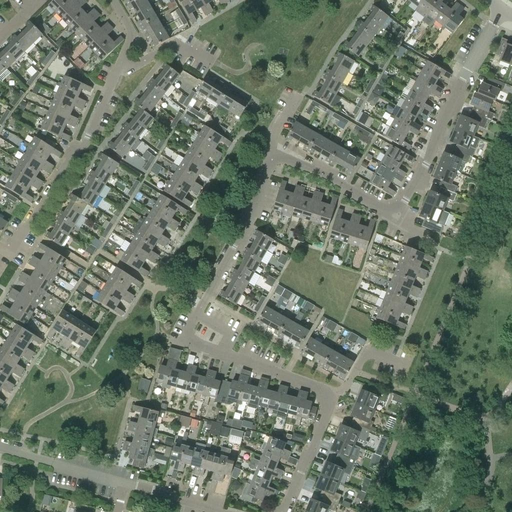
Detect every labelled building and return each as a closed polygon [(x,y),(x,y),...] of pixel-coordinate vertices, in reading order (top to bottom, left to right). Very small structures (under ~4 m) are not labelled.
[(53,15),(59,9),(68,0),(54,0),(48,6),(54,12),(52,14),(53,15)] [(62,20),(82,0),(76,0),(74,2),(71,0),(68,0),(59,9),(53,15),(54,16),(56,14),(62,20)] [(67,29),(83,12),(80,9),(86,3),(83,0),(82,0),(62,20),(67,26),(65,28),(67,29)] [(137,15),(151,7),(146,0),(138,0),(128,6),(130,11),(134,9),(137,15)] [(196,11),(189,0),(178,0),(193,24),(197,21),(192,14),(196,11)] [(201,0),(189,0),(196,11),(201,9),(205,17),(209,14),(201,0)] [(201,0),(209,14),(213,12),(209,4),(213,2),(212,0),(201,0)] [(418,8),(424,0),(410,0),(409,2),(418,8)] [(424,0),(418,8),(415,12),(423,19),(426,15),(437,0),(424,0)] [(435,21),(446,7),(441,3),(443,0),(437,0),(426,15),(435,21)] [(444,28),(460,6),(456,3),(451,10),(446,7),(435,21),(444,28)] [(369,18),(381,28),(388,18),(374,6),(370,11),(373,13),(369,18)] [(464,9),(460,6),(444,28),(452,35),(463,20),(459,16),(464,9)] [(140,28),(157,18),(151,7),(137,15),(141,21),(138,23),(140,28)] [(175,11),(179,19),(183,17),(179,9),(175,11)] [(68,30),(70,28),(75,34),(97,13),(93,10),(87,16),(83,12),(67,29),(68,30)] [(80,43),(97,26),(93,23),(100,16),(97,13),(75,34),(81,40),(79,42),(80,43)] [(147,30),(150,36),(163,29),(157,18),(140,28),(143,32),(147,30)] [(361,22),(358,26),(373,38),(381,28),(369,18),(364,24),(361,22)] [(28,28),(23,34),(33,44),(42,36),(29,22),(26,26),(28,28)] [(40,28),(44,32),(48,28),(44,24),(40,28)] [(89,48),(109,28),(110,27),(107,24),(100,30),(97,26),(80,43),(81,44),(83,42),(89,48)] [(358,33),(354,38),(366,47),(373,38),(358,26),(355,31),(358,33)] [(93,57),(110,40),(107,36),(113,30),(110,27),(109,28),(89,48),(94,53),(92,55),(93,57)] [(163,29),(150,36),(154,43),(151,44),(153,49),(170,40),(163,29)] [(400,42),(405,35),(400,32),(396,39),(400,42)] [(33,44),(23,34),(18,39),(15,36),(11,39),(25,53),(33,44)] [(94,57),(96,55),(102,62),(124,41),(120,37),(114,44),(110,40),(93,57),(94,57)] [(358,58),(366,47),(354,38),(349,44),(346,42),(343,46),(358,58)] [(10,46),(5,51),(16,62),(25,53),(11,39),(8,43),(10,46)] [(56,44),(60,49),(65,44),(61,39),(56,44)] [(400,42),(396,39),(391,47),(395,49),(400,42)] [(510,66),(511,61),(511,47),(511,46),(511,42),(502,39),(495,55),(501,57),(499,61),(510,66)] [(0,63),(7,70),(16,62),(5,51),(0,55),(0,63)] [(47,58),(50,61),(55,54),(52,51),(47,58)] [(339,60),(335,66),(348,73),(355,62),(338,53),(336,58),(339,60)] [(44,56),(39,62),(41,65),(47,58),(44,56)] [(50,61),(47,58),(41,65),(45,67),(50,61)] [(387,63),(383,61),(378,68),(382,70),(387,63)] [(422,72),(438,80),(441,75),(449,80),(451,76),(428,62),(422,72)] [(0,80),(1,82),(10,74),(7,70),(0,63),(0,80)] [(164,71),(160,76),(172,86),(180,76),(165,64),(162,69),(164,71)] [(328,71),(326,75),(342,84),(348,73),(335,66),(332,72),(328,71)] [(40,74),(36,71),(31,77),(35,80),(40,74)] [(58,84),(80,94),(82,90),(90,93),(92,89),(80,83),(83,77),(71,72),(68,78),(65,77),(61,84),(58,83),(58,84)] [(438,80),(422,72),(417,81),(441,94),(443,90),(435,86),(438,80)] [(327,81),(323,88),(336,95),(342,84),(326,75),(323,79),(327,81)] [(164,95),(172,86),(160,76),(155,82),(153,80),(150,84),(164,95)] [(197,92),(208,99),(216,86),(209,82),(211,79),(207,76),(197,92)] [(35,80),(31,77),(26,84),(30,87),(35,80)] [(477,95),(493,101),(492,101),(495,102),(500,89),(503,90),(505,84),(490,78),(487,85),(482,83),(477,95)] [(441,94),(417,81),(412,90),(427,99),(430,94),(438,98),(441,94)] [(78,99),(80,94),(58,84),(57,86),(60,87),(57,95),(84,106),(86,102),(78,99)] [(144,95),(156,105),(164,95),(150,84),(146,88),(149,90),(144,95)] [(368,95),(372,87),(369,85),(364,93),(368,95)] [(222,90),(216,86),(208,99),(218,105),(228,89),(224,86),(222,90)] [(330,106),(336,95),(323,88),(319,94),(316,92),(313,97),(330,106)] [(228,112),(236,99),(230,95),(232,92),(228,89),(218,105),(228,112)] [(427,99),(412,90),(406,100),(430,113),(432,109),(424,104),(427,99)] [(24,94),(21,91),(16,98),(19,101),(24,94)] [(187,98),(191,101),(195,94),(192,91),(187,98)] [(476,108),(473,115),(487,121),(491,122),(494,115),(488,113),(492,101),(493,101),(477,95),(475,94),(470,105),(476,108)] [(82,111),(84,106),(57,95),(54,102),(51,100),(50,102),(72,112),(74,107),(82,111)] [(148,115),(156,105),(144,95),(140,101),(137,99),(134,103),(139,108),(148,115)] [(19,101),(16,98),(11,105),(14,107),(19,101)] [(191,101),(187,98),(183,105),(187,108),(191,101)] [(243,103),(236,99),(228,112),(239,118),(249,102),(245,100),(243,103)] [(360,109),(364,101),(360,99),(356,106),(360,109)] [(430,113),(406,100),(401,109),(417,118),(419,113),(428,117),(430,113)] [(318,109),(320,105),(313,101),(310,105),(315,107),(318,109)] [(24,111),(27,104),(22,102),(19,108),(24,111)] [(49,112),(76,124),(78,120),(70,116),(72,112),(50,102),(49,103),(52,105),(49,112)] [(310,105),(305,114),(310,116),(315,107),(310,105)] [(327,109),(320,105),(318,109),(325,113),(327,109)] [(360,109),(356,106),(352,114),(356,116),(360,109)] [(138,114),(134,120),(146,129),(154,119),(148,115),(139,108),(136,112),(138,114)] [(191,108),(189,112),(196,117),(199,113),(191,108)] [(417,118),(401,109),(396,119),(419,132),(422,128),(414,123),(417,118)] [(10,112),(6,110),(2,117),(6,119),(10,112)] [(74,128),(76,124),(49,112),(46,119),(43,118),(42,120),(64,129),(66,125),(74,128)] [(174,119),(178,122),(182,115),(179,112),(174,119)] [(339,122),(342,118),(334,113),(332,117),(339,122)] [(369,117),(363,114),(358,122),(364,125),(369,117)] [(460,116),(455,129),(474,137),(478,127),(484,129),(487,121),(473,115),(472,114),(470,120),(460,116)] [(186,115),(181,123),(188,127),(193,119),(186,115)] [(165,123),(170,126),(174,120),(169,117),(165,123)] [(178,122),(174,119),(174,120),(170,126),(170,127),(173,129),(178,122)] [(419,132),(396,119),(390,128),(406,137),(409,132),(417,136),(419,132)] [(62,134),(64,129),(42,120),(42,121),(45,122),(41,130),(43,130),(47,132),(68,142),(70,137),(62,134)] [(127,123),(124,127),(138,139),(146,129),(134,120),(129,125),(127,123)] [(210,125),(217,129),(220,126),(213,121),(210,125)] [(299,142),(307,129),(295,122),(286,139),(291,142),(292,138),(299,142)] [(227,130),(220,126),(217,129),(224,134),(227,130)] [(353,130),(361,134),(363,130),(356,126),(353,130)] [(123,133),(118,139),(130,149),(138,139),(124,127),(120,131),(123,133)] [(205,127),(201,134),(198,132),(197,133),(217,146),(220,142),(228,146),(230,142),(205,127)] [(406,137),(390,128),(385,138),(408,151),(411,146),(403,142),(406,137)] [(308,152),(317,135),(307,129),(299,142),(305,146),(303,149),(308,152)] [(457,151),(458,152),(470,156),(472,158),(476,149),(470,147),(474,137),(455,129),(450,142),(459,146),(457,151)] [(370,134),(363,130),(361,134),(368,138),(370,134)] [(217,146),(197,133),(196,135),(199,137),(195,143),(220,159),(222,155),(215,150),(217,146)] [(164,134),(160,141),(164,144),(169,137),(164,134)] [(321,154),(328,141),(317,135),(308,152),(312,154),(314,151),(321,154)] [(31,147),(49,158),(51,154),(58,158),(61,154),(36,138),(31,147)] [(122,158),(130,149),(118,139),(114,145),(111,143),(108,147),(122,158)] [(160,151),(164,144),(160,141),(156,149),(160,151)] [(328,141),(321,154),(327,158),(325,161),(329,164),(339,147),(328,141)] [(195,143),(191,150),(188,148),(187,149),(207,162),(210,158),(217,163),(220,159),(195,143)] [(386,156),(401,164),(404,160),(412,164),(415,159),(391,146),(386,156)] [(26,155),(51,170),(53,167),(46,162),(49,158),(31,147),(26,155)] [(342,167),(350,154),(339,147),(329,164),(334,166),(336,163),(342,167)] [(205,166),(207,162),(187,149),(186,151),(189,153),(185,159),(210,175),(212,171),(205,166)] [(460,174),(465,162),(467,163),(470,156),(458,152),(455,158),(444,153),(439,165),(456,173),(460,174)] [(350,154),(342,167),(349,171),(347,174),(351,176),(361,160),(350,154)] [(51,170),(26,155),(21,163),(38,174),(41,170),(48,175),(51,170)] [(103,161),(99,167),(112,176),(118,165),(102,155),(100,159),(103,161)] [(147,162),(151,165),(156,158),(152,155),(147,162)] [(398,170),(401,164),(386,156),(380,165),(404,178),(406,174),(398,170)] [(185,159),(180,166),(177,164),(177,166),(197,178),(200,174),(207,179),(210,175),(185,159)] [(151,165),(147,162),(143,170),(147,172),(151,165)] [(16,171),(41,187),(43,183),(35,178),(38,174),(21,163),(16,171)] [(162,168),(156,164),(151,171),(157,175),(162,168)] [(404,178),(380,165),(375,174),(391,183),(393,178),(401,183),(404,178)] [(452,184),(456,173),(439,165),(434,178),(446,183),(443,189),(445,190),(445,189),(455,193),(458,187),(452,184)] [(194,183),(197,178),(177,166),(176,167),(179,169),(175,176),(200,191),(202,187),(194,183)] [(105,186),(112,176),(99,167),(95,174),(92,172),(89,176),(105,186)] [(11,180),(28,190),(31,186),(38,191),(41,187),(16,171),(11,180)] [(388,189),(391,183),(375,174),(369,184),(393,197),(395,193),(388,189)] [(99,197),(105,186),(89,176),(87,180),(89,182),(86,188),(99,197)] [(167,181),(166,182),(187,195),(189,190),(197,195),(200,191),(175,176),(170,182),(167,181)] [(28,190),(11,180),(5,188),(30,204),(33,199),(25,195),(28,190)] [(132,188),(135,190),(140,183),(136,181),(132,188)] [(294,192),(297,184),(288,181),(286,190),(294,192)] [(187,195),(166,182),(166,183),(168,185),(164,192),(189,208),(192,204),(184,199),(187,195)] [(282,213),(287,198),(289,193),(284,192),(287,183),(282,182),(273,210),(282,213)] [(293,195),(289,193),(287,198),(282,213),(292,216),(301,188),(296,186),(293,195)] [(76,197),(88,205),(92,207),(99,197),(86,188),(82,195),(79,193),(76,197)] [(135,190),(132,188),(127,195),(131,197),(135,190)] [(305,189),(301,188),(292,216),(301,219),(307,200),(307,199),(302,198),(305,189)] [(430,192),(425,204),(443,211),(447,199),(454,202),(454,201),(456,196),(457,194),(455,193),(445,189),(445,190),(442,196),(430,192)] [(1,195),(9,199),(11,196),(3,191),(1,195)] [(301,219),(310,222),(319,194),(314,192),(312,201),(307,199),(307,200),(301,219)] [(323,195),(319,194),(310,222),(319,225),(326,205),(320,203),(323,195)] [(81,216),(88,205),(76,197),(72,195),(69,199),(72,201),(68,208),(81,216)] [(15,204),(18,200),(11,196),(9,199),(15,204)] [(162,196),(157,203),(154,201),(154,202),(174,215),(177,211),(184,216),(187,212),(162,196)] [(330,206),(326,205),(319,225),(329,228),(338,199),(333,198),(330,206)] [(118,209),(122,211),(126,204),(123,202),(118,209)] [(172,219),(174,215),(154,202),(153,203),(156,205),(152,212),(177,228),(179,224),(172,219)] [(443,211),(425,204),(420,217),(426,219),(425,223),(426,223),(424,227),(422,226),(421,227),(440,234),(443,226),(444,227),(449,214),(443,211)] [(75,226),(81,216),(68,208),(65,214),(61,212),(59,216),(75,226)] [(122,211),(118,209),(114,216),(118,218),(122,211)] [(329,239),(339,242),(345,222),(340,220),(343,211),(338,210),(329,239)] [(177,228),(152,212),(147,219),(144,217),(144,219),(164,231),(167,227),(174,232),(177,228)] [(350,223),(345,222),(339,242),(348,244),(357,216),(353,214),(350,223)] [(75,226),(59,216),(56,220),(59,222),(55,229),(68,237),(75,226)] [(362,217),(357,216),(348,244),(357,247),(363,228),(359,226),(362,217)] [(0,218),(0,237),(8,224),(0,218)] [(161,236),(164,231),(144,219),(143,220),(146,222),(141,229),(167,244),(169,240),(161,236)] [(363,228),(357,247),(367,250),(376,222),(371,220),(368,229),(363,228)] [(109,233),(114,225),(110,223),(105,230),(109,233)] [(62,248),(68,237),(55,229),(51,235),(48,233),(45,238),(62,248)] [(164,248),(167,244),(141,229),(137,235),(134,233),(133,235),(154,248),(157,243),(164,248)] [(109,233),(105,230),(101,237),(105,239),(109,233)] [(254,244),(267,252),(273,241),(257,231),(254,236),(257,238),(254,244)] [(154,248),(133,235),(133,236),(136,238),(131,245),(156,261),(159,257),(151,252),(154,248)] [(101,247),(103,241),(94,238),(92,244),(101,247)] [(321,249),(323,244),(313,241),(312,246),(321,249)] [(44,258),(64,270),(65,268),(62,267),(66,260),(41,244),(38,249),(46,253),(44,258)] [(89,244),(87,248),(94,252),(97,249),(89,244)] [(261,262),(267,252),(254,244),(250,250),(247,249),(244,253),(261,262)] [(154,265),(156,261),(131,245),(127,252),(124,250),(123,251),(144,264),(146,260),(154,265)] [(402,256),(421,264),(423,260),(431,263),(433,259),(405,247),(402,256)] [(94,252),(87,248),(85,252),(92,256),(94,252)] [(144,264),(123,251),(122,252),(125,254),(121,262),(146,277),(149,273),(141,268),(144,264)] [(261,262),(244,253),(242,257),(245,259),(241,266),(255,273),(261,262)] [(281,255),(279,259),(286,263),(289,259),(281,255)] [(398,265),(426,277),(427,272),(419,269),(421,264),(402,256),(398,265)] [(63,271),(64,270),(44,258),(41,262),(33,257),(31,261),(56,277),(60,270),(63,271)] [(52,283),(56,277),(31,261),(28,265),(36,270),(34,274),(54,286),(54,285),(52,283)] [(394,274),(414,282),(416,278),(424,281),(426,277),(398,265),(394,274)] [(248,284),(255,273),(241,266),(238,272),(235,270),(232,275),(248,284)] [(109,275),(129,287),(132,283),(139,288),(142,284),(117,268),(112,275),(109,273),(109,275)] [(46,293),(50,286),(53,288),(54,286),(34,274),(31,278),(23,273),(21,277),(46,293)] [(391,283),(419,294),(420,290),(412,287),(414,282),(394,274),(391,283)] [(127,292),(129,287),(109,275),(108,276),(111,278),(106,285),(131,300),(134,296),(127,292)] [(242,295),(248,284),(232,275),(229,279),(232,281),(229,287),(242,295)] [(266,280),(274,284),(276,280),(269,276),(266,280)] [(44,301),(42,300),(46,293),(21,277),(18,281),(26,286),(23,290),(43,303),(44,301)] [(77,289),(82,293),(87,285),(82,281),(77,289)] [(387,292),(407,300),(409,295),(417,299),(419,294),(391,283),(387,292)] [(89,285),(85,291),(93,296),(97,289),(89,285)] [(129,304),(131,300),(106,285),(102,291),(99,289),(98,291),(119,304),(122,300),(129,304)] [(242,295),(229,287),(225,293),(222,292),(220,296),(236,306),(242,295)] [(281,297),(285,299),(289,292),(285,289),(281,297)] [(43,303),(23,290),(21,295),(13,290),(10,293),(36,309),(40,302),(43,304),(43,303)] [(116,308),(119,304),(98,291),(98,292),(100,294),(96,301),(121,317),(124,313),(116,308)] [(384,301),(411,312),(413,308),(405,305),(407,300),(387,292),(384,301)] [(34,317),(32,316),(36,309),(10,293),(8,297),(16,302),(13,306),(33,319),(34,317)] [(300,298),(295,295),(291,301),(296,304),(300,298)] [(258,304),(262,306),(266,298),(262,296),(258,304)] [(89,307),(92,302),(84,297),(81,302),(89,307)] [(380,310),(399,318),(401,313),(410,316),(411,312),(384,301),(380,310)] [(302,309),(306,312),(311,304),(307,302),(302,309)] [(262,306),(258,304),(254,311),(258,313),(262,306)] [(310,314),(314,306),(311,304),(306,312),(310,314)] [(33,320),(33,319),(13,306),(11,311),(3,306),(0,310),(26,326),(30,318),(33,320)] [(269,327),(277,314),(266,307),(256,324),(261,327),(263,324),(269,327)] [(399,318),(380,310),(376,319),(404,330),(406,326),(397,322),(399,318)] [(60,334),(73,314),(72,313),(70,316),(63,311),(47,337),(51,339),(56,332),(60,334)] [(74,315),(73,314),(60,334),(64,337),(60,344),(64,347),(79,322),(72,317),(74,315)] [(278,336),(288,320),(277,314),(269,327),(275,331),(274,334),(278,336)] [(291,339),(298,326),(288,320),(278,336),(283,339),(284,336),(291,339)] [(325,328),(330,331),(334,323),(330,321),(325,328)] [(72,342),(76,345),(89,324),(88,323),(86,326),(79,322),(64,347),(68,349),(72,342)] [(96,332),(89,328),(90,325),(89,324),(76,345),(81,347),(76,355),(80,357),(96,332)] [(17,325),(12,332),(10,330),(9,332),(29,344),(32,340),(40,345),(42,341),(17,325)] [(298,326),(291,339),(297,343),(295,346),(300,349),(309,332),(298,326)] [(27,349),(29,344),(9,332),(8,333),(11,335),(7,342),(32,357),(34,353),(27,349)] [(351,343),(355,335),(352,333),(347,340),(351,343)] [(314,358),(321,345),(310,339),(301,355),(306,358),(308,355),(314,358)] [(29,361),(32,357),(7,342),(2,348),(0,346),(0,348),(19,361),(22,356),(29,361)] [(323,368),(332,351),(321,345),(314,358),(321,362),(319,365),(323,368)] [(19,361),(0,348),(0,350),(1,351),(0,352),(0,359),(22,373),(24,369),(17,365),(19,361)] [(336,370),(343,357),(332,351),(323,368),(328,370),(329,367),(336,370)] [(343,357),(336,370),(342,374),(340,377),(345,380),(354,363),(343,357)] [(19,377),(22,373),(0,359),(0,371),(9,377),(12,373),(19,377)] [(166,389),(173,361),(169,360),(167,368),(161,366),(156,383),(163,385),(162,388),(166,389)] [(176,388),(180,375),(181,372),(175,370),(178,362),(173,361),(166,389),(169,390),(170,387),(176,388)] [(185,395),(193,367),(189,365),(186,373),(181,372),(180,375),(176,388),(182,390),(181,393),(185,395)] [(196,394),(197,390),(200,377),(195,376),(197,368),(193,367),(185,395),(189,396),(190,392),(196,394)] [(0,382),(12,390),(14,386),(6,381),(9,377),(0,371),(0,382)] [(205,400),(212,372),(208,371),(206,379),(200,377),(197,390),(196,394),(202,395),(201,399),(205,400)] [(215,402),(220,403),(224,392),(218,390),(221,382),(215,381),(217,373),(212,372),(205,400),(204,404),(208,405),(210,397),(216,399),(215,402)] [(237,404),(245,377),(240,376),(238,383),(232,381),(229,393),(224,392),(220,403),(230,406),(233,403),(237,404)] [(248,403),(249,399),(252,387),(247,385),(249,378),(245,377),(237,404),(241,405),(242,402),(248,403)] [(147,394),(151,382),(142,379),(138,390),(147,394)] [(249,399),(248,403),(247,407),(257,410),(264,382),(260,381),(258,388),(252,387),(249,399)] [(9,394),(12,390),(0,382),(0,391),(1,389),(9,394)] [(262,407),(268,409),(269,404),(272,392),(267,391),(269,383),(264,382),(257,410),(261,411),(262,407)] [(272,392),(269,404),(268,409),(274,411),(273,414),(277,415),(284,387),(283,387),(280,386),(278,394),(272,392)] [(281,413),(287,414),(292,397),(286,396),(289,389),(284,387),(277,415),(280,416),(281,413)] [(356,404),(374,411),(379,401),(385,403),(388,395),(373,389),(371,394),(361,391),(356,404)] [(296,420),(297,417),(304,393),(300,392),(298,399),(292,397),(287,414),(293,416),(292,419),(296,420)] [(308,394),(304,393),(297,417),(296,420),(294,425),(299,426),(301,418),(314,421),(317,408),(311,407),(312,403),(306,401),(308,394)] [(355,424),(371,431),(372,428),(374,423),(370,421),(374,411),(356,404),(351,416),(357,419),(355,424)] [(141,413),(139,419),(156,423),(158,417),(161,418),(162,414),(135,406),(133,411),(141,413)] [(181,416),(179,424),(189,427),(191,419),(181,416)] [(217,417),(215,423),(222,425),(224,418),(217,417)] [(130,422),(129,426),(157,434),(158,430),(155,429),(156,423),(139,419),(138,424),(130,422)] [(241,427),(243,422),(233,420),(231,427),(241,430),(241,427)] [(220,432),(222,425),(215,423),(212,422),(210,430),(220,432)] [(366,443),(367,439),(371,431),(355,424),(352,430),(341,425),(336,438),(354,446),(357,439),(366,443)] [(136,433),(134,438),(151,443),(152,437),(156,438),(157,434),(129,426),(128,431),(136,433)] [(230,434),(230,436),(242,439),(243,433),(236,431),(232,430),(230,434)] [(306,437),(293,434),(291,440),(304,444),(306,437)] [(263,446),(289,457),(291,453),(283,449),(286,444),(270,437),(267,443),(264,442),(263,446)] [(125,442),(124,446),(152,454),(153,450),(149,449),(151,443),(134,438),(133,444),(125,442)] [(338,460),(353,467),(357,458),(350,456),(354,446),(336,438),(331,451),(340,455),(338,460)] [(179,471),(186,443),(182,442),(181,445),(175,443),(171,460),(176,462),(174,469),(179,471)] [(191,466),(192,461),(195,449),(189,447),(190,444),(186,443),(179,471),(183,472),(185,464),(191,466)] [(198,476),(206,448),(206,446),(197,443),(195,449),(192,461),(191,466),(196,467),(194,475),(198,476)] [(151,457),(152,454),(124,446),(123,451),(130,452),(129,458),(135,460),(133,466),(144,469),(147,456),(151,457)] [(262,457),(278,463),(280,458),(288,461),(289,457),(263,446),(261,450),(264,451),(262,457)] [(218,481),(218,480),(226,449),(222,447),(220,456),(214,454),(214,455),(210,471),(216,472),(214,480),(218,481)] [(210,471),(214,455),(214,454),(209,453),(209,449),(206,448),(198,476),(203,477),(205,469),(210,471)] [(230,476),(235,460),(236,455),(230,454),(231,450),(226,449),(218,480),(218,481),(222,482),(224,475),(230,476)] [(374,454),(371,460),(378,463),(381,457),(374,454)] [(167,458),(155,455),(153,463),(165,466),(167,458)] [(250,463),(282,475),(283,471),(276,468),(278,463),(262,457),(260,462),(252,459),(250,463)] [(321,475),(339,483),(343,472),(350,475),(353,467),(338,460),(335,466),(326,462),(321,475)] [(254,475),(270,482),(273,476),(280,479),(282,475),(250,463),(248,467),(256,471),(254,475)] [(240,469),(234,467),(232,477),(236,479),(240,469)] [(247,484),(274,494),(276,490),(268,487),(270,482),(254,475),(252,481),(249,480),(247,484)] [(322,497),(338,504),(341,495),(335,493),(339,483),(321,475),(315,488),(325,492),(322,497)] [(251,501),(252,497),(256,499),(262,501),(265,495),(272,498),(274,494),(247,484),(241,499),(250,502),(251,501)] [(305,511),(327,511),(328,509),(335,511),(338,504),(322,497),(320,503),(311,499),(305,511)] [(74,511),(85,511),(87,506),(74,503),(72,509),(75,510),(74,511)]
